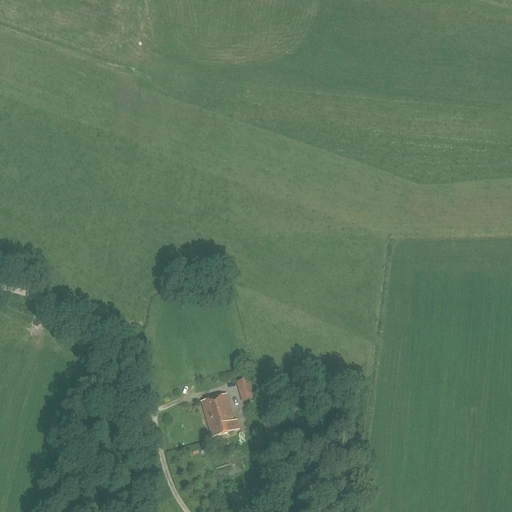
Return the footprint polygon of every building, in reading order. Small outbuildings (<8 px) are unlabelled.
[(250,377),(237,381),(242,401),(256,397),(250,377)] [(212,438),(239,430),(236,420),(234,421),(226,394),(201,402),(212,438)] [(270,398),(258,400),(261,413),(273,410),(270,398)] [(272,399),(273,410),(281,409),(281,399),(272,399)] [(273,413),(262,417),(270,445),(280,443),(273,413)]
